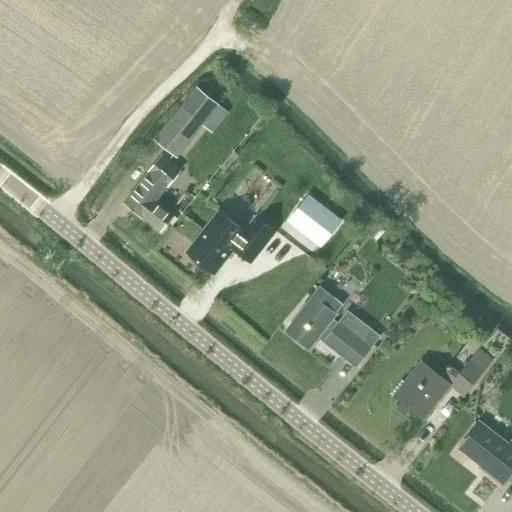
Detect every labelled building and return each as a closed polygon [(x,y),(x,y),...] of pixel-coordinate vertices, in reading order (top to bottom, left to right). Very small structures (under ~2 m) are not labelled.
[(196,88),(181,107),(154,140),(177,158),(219,106),(196,88)] [(146,175),(123,203),(142,219),(142,218),(161,233),(175,216),(156,201),(165,190),(180,171),(162,156),(146,175)] [(220,212),(207,228),(187,254),(213,274),(232,249),(251,264),(276,232),(257,216),(245,231),(220,212)] [(371,217),(362,227),(375,239),(384,229),(371,217)] [(325,342),(356,366),(370,348),(379,336),(347,311),(337,324),(332,319),(342,305),(320,288),(286,332),(308,349),(321,333),(328,338),(325,342)] [(450,367),(442,378),(421,362),(394,396),(423,420),(455,380),(468,391),(493,361),(479,349),(459,374),(450,367)] [(459,448),(480,464),(478,467),(503,486),(508,479),(511,482),(511,443),(508,446),(479,423),(459,448)]
